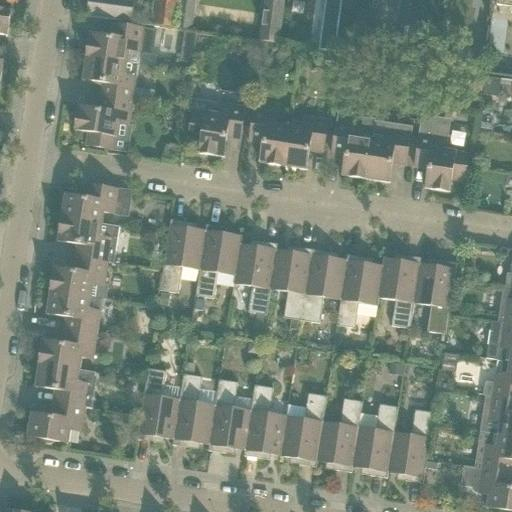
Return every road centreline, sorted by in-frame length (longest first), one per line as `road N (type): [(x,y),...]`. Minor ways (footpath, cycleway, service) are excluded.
road 1 (residential): [(511,237),(27,157)]
road 2 (residential): [(266,511),(0,468)]
road 3 (residential): [(27,157),(51,0)]
